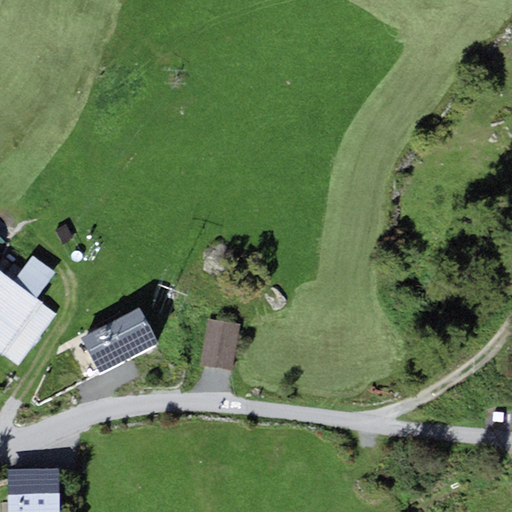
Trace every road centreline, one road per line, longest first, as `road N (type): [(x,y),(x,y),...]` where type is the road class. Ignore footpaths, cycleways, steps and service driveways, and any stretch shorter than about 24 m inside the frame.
road 1 (unclassified): [(0,452),(63,422),(199,398),(511,440)]
road 2 (track): [(368,421),(476,371),(511,321)]
